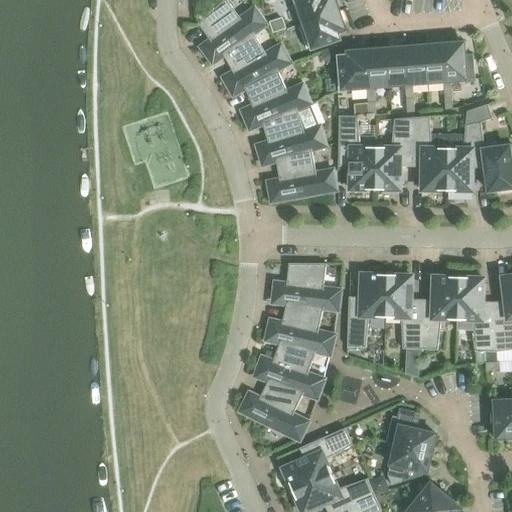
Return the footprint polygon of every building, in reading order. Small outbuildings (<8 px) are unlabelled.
[(213,64),(224,56),(224,55),(254,33),(254,34),(266,26),(254,10),(241,19),(226,0),(225,0),(198,25),(214,46),(205,53),(213,64)] [(295,0),(303,24),(339,12),(335,0),(295,0)] [(346,33),(339,12),(303,24),(300,25),(309,51),(338,41),(335,34),(345,31),(345,33),(346,33)] [(282,18),(269,22),(273,33),(285,29),(282,18)] [(266,55),(254,34),(254,33),(224,55),(224,56),(237,78),(227,84),(234,96),(245,89),(278,70),(278,71),(290,64),(281,46),(266,55)] [(466,43),(444,45),(447,83),(451,82),(475,80),(473,55),(465,56),(464,44),(467,44),(466,43)] [(424,46),(406,48),(409,86),(413,85),(428,84),(425,44),(424,44),(424,46)] [(426,44),(425,44),(428,84),(444,83),(445,97),(452,96),(451,82),(447,83),(444,45),(426,46),(426,44)] [(386,49),(368,51),(371,89),(374,88),(390,87),(387,47),(386,47),(386,49)] [(387,47),(390,87),(405,86),(406,100),(414,99),(413,85),(409,86),(406,48),(387,49),(387,47)] [(367,89),(368,103),(375,102),(374,88),(371,89),(368,51),(349,52),(349,50),(347,50),(348,57),(339,57),(341,91),(351,90),(367,89)] [(332,52),(322,54),(322,59),(328,64),(333,63),(332,52)] [(287,93),(278,71),(278,70),(245,89),(255,113),(245,117),(250,130),(263,125),(263,124),(297,109),(297,110),(310,105),(303,86),(287,93)] [(453,110),(452,96),(445,97),(446,110),(453,110)] [(415,113),(414,99),(406,100),(407,113),(415,113)] [(376,116),(375,102),(368,103),(369,116),(376,116)] [(310,105),(297,110),(297,109),(263,124),(263,125),(270,149),(259,152),(263,166),(276,162),(276,161),(312,150),(312,151),(326,147),(320,128),(310,105)] [(467,113),(466,126),(481,124),(481,123),(493,119),(488,106),(467,113)] [(375,192),(376,148),(360,148),(358,117),(339,117),(339,167),(350,167),(350,191),(375,191),(375,192)] [(447,193),(448,149),(432,149),(430,118),(412,119),(412,168),(422,168),(422,192),(447,192),(447,193)] [(401,168),(412,168),(412,119),(395,120),(392,149),(376,148),(375,192),(376,192),(376,191),(401,191),(401,168)] [(473,169),(486,169),(487,169),(484,151),(485,151),(481,124),(466,126),(464,150),(448,149),(447,193),(448,193),(448,192),(473,192),(473,169)] [(511,146),(485,151),(484,151),(487,169),(486,169),(489,192),(511,188),(511,166),(511,163),(511,162),(511,146)] [(276,161),(276,162),(281,187),(270,189),(272,203),(336,191),(333,171),(316,174),(312,151),(312,150),(276,161)] [(273,303),(287,305),(287,304),(324,309),(324,310),(338,311),(340,291),(323,290),(327,265),(289,265),(286,291),(275,290),(273,303)] [(370,318),(386,319),(387,274),(386,274),(386,276),(362,275),(361,299),(349,298),(348,348),(366,348),(370,318)] [(403,350),(421,350),(422,301),(411,300),(412,277),(388,276),(388,274),(387,274),(386,319),(401,319),(403,350)] [(505,302),(494,303),(497,353),(511,351),(511,276),(502,278),(505,302)] [(442,321),(458,321),(459,277),(458,277),(458,278),(434,277),(433,301),(422,301),(421,350),(438,351),(442,321)] [(458,321),(457,331),(474,332),(475,352),(485,353),(497,353),(494,303),(483,303),(484,279),(460,278),(460,277),(459,277),(458,321)] [(267,341),(280,344),(280,343),(316,352),(316,353),(330,356),(335,336),(318,333),(324,310),(324,309),(287,304),(287,305),(281,330),(270,327),(267,341)] [(256,377),(268,382),(269,381),(304,394),(317,399),(324,380),(308,375),(316,353),(316,352),(280,343),(280,344),(271,368),(260,364),(256,377)] [(497,353),(485,353),(485,364),(486,364),(497,363),(497,353)] [(487,371),(500,370),(499,363),(497,363),(486,364),(487,371)] [(293,416),(304,394),(269,381),(268,382),(257,405),(247,400),(241,412),(300,441),(308,423),(293,416)] [(511,400),(494,402),(496,440),(511,439),(511,400)] [(400,408),(399,412),(395,411),(387,444),(395,446),(434,455),(434,454),(432,454),(437,435),(417,430),(421,413),(400,408)] [(291,492),(291,493),(332,475),(326,461),(353,446),(345,429),(300,449),(305,460),(283,469),(293,492),(291,492)] [(395,446),(388,477),(391,487),(422,477),(422,476),(423,473),(427,474),(432,455),(434,456),(434,455),(395,446)] [(338,490),(332,475),(291,493),(292,494),(293,493),(301,511),(311,511),(325,506),(327,511),(337,511),(375,496),(368,480),(338,490)] [(384,478),(370,483),(375,496),(387,492),(389,491),(384,478)] [(401,509),(404,511),(434,511),(448,495),(447,495),(446,496),(431,484),(415,503),(409,498),(401,509)] [(387,492),(375,496),(380,508),(388,505),(390,499),(387,492)] [(448,496),(448,495),(434,511),(459,511),(462,510),(447,497),(448,496)] [(381,511),(382,511),(375,496),(337,511),(381,511)]
